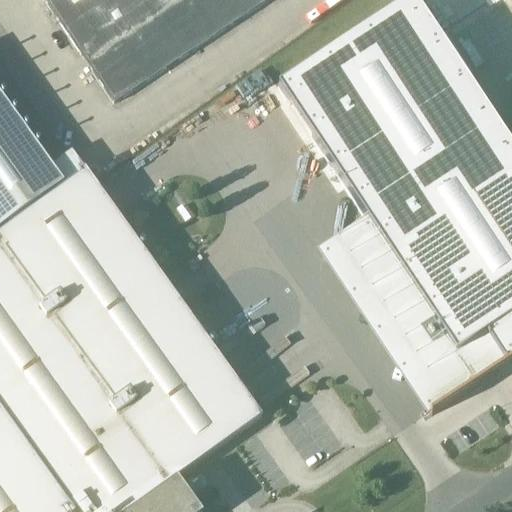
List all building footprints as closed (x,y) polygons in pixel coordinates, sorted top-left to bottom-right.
[(42,0),(113,106),(271,0),(42,0)] [(511,151),(411,0),(410,0),(277,89),(455,357),(484,337),(499,360),(511,361),(511,151)] [(0,511),(132,511),(176,481),(262,419),(71,152),(50,167),(0,96),(0,511)] [(270,419),(290,407),(282,393),(261,405),(270,419)] [(198,511),(176,481),(132,511),(198,511)]
